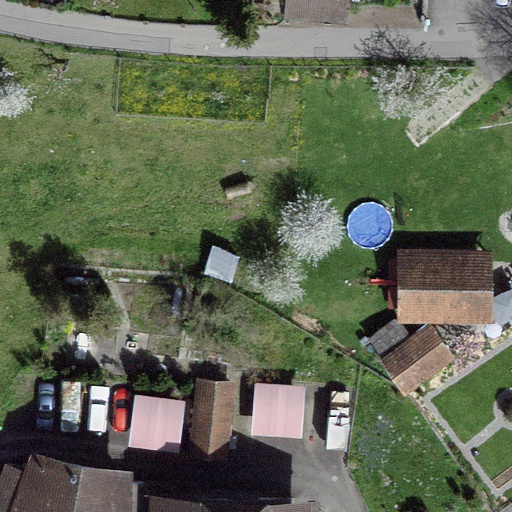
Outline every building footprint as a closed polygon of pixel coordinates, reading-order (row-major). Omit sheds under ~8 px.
[(407,253),(407,314),(487,314),(487,254),(407,253)] [(429,325),(386,356),(407,385),(450,355),(429,325)] [(254,424),(303,425),(305,377),(256,375),(254,424)] [(226,447),(230,387),(199,385),(195,445),(226,447)] [(134,436),(182,438),(184,389),(136,387),(134,436)] [(33,455),(13,511),(311,511),(311,494),(163,494),(165,471),(33,455)]
